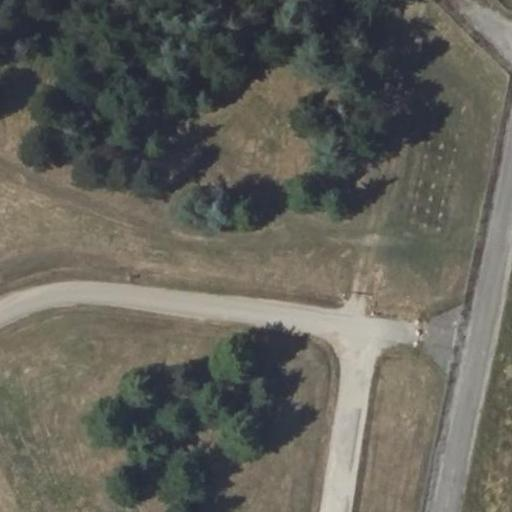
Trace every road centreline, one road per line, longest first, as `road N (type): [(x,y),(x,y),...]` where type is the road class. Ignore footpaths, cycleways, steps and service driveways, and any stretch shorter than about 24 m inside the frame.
road 1 (track): [(329,511),(355,324),(354,256),(328,233),(180,235),(56,197),(0,168)]
road 2 (track): [(0,314),(55,295),(94,293),(412,333)]
